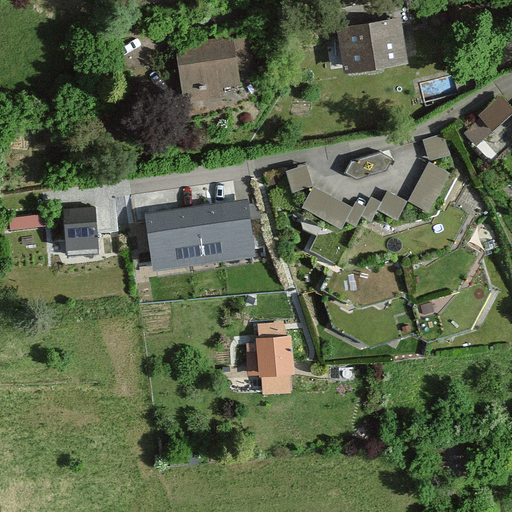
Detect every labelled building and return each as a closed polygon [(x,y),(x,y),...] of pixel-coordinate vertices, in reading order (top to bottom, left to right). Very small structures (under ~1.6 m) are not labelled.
[(332,24),(341,70),(408,57),(399,11),(332,24)] [(233,30),(174,41),(184,95),(243,85),(233,30)] [(511,96),(505,102),(498,95),(456,132),(511,200),(511,96)] [(282,168),(324,328),(364,347),(395,344),(469,327),(492,292),(480,256),(446,128),(418,138),(427,168),(414,186),(354,202),(315,185),(307,164),(282,168)] [(357,176),(391,166),(386,149),(352,159),(357,176)] [(63,202),(66,250),(98,248),(95,200),(63,202)] [(145,213),(151,269),(253,257),(246,201),(145,213)] [(247,337),(247,376),(288,375),(288,336),(247,337)]
